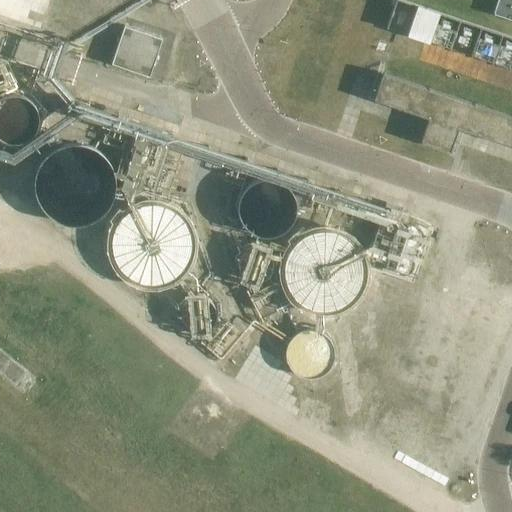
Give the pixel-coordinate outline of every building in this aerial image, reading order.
[(511,0),(502,0),(497,16),(511,20),(511,0)] [(430,42),(440,13),(418,5),(408,35),(430,42)] [(113,63),(151,76),(163,38),(125,25),(113,63)] [(459,127),(511,145),(511,117),(500,113),(384,73),(375,99),(430,117),(422,140),(451,150),(459,127)] [(160,176),(173,132),(77,105),(44,117),(40,106),(28,96),(16,93),(4,97),(0,101),(0,152),(8,159),(20,192),(112,264),(116,277),(129,286),(150,292),(161,288),(169,278),(183,273),(199,252),(181,198),(150,189),(160,176)] [(373,218),(374,201),(248,156),(230,155),(228,186),(224,198),(230,200),(229,218),(249,225),(248,228),(245,272),(258,277),(275,283),(249,281),(323,307),(358,309),(371,273),(372,247),(369,256),(371,225),(373,218)]
